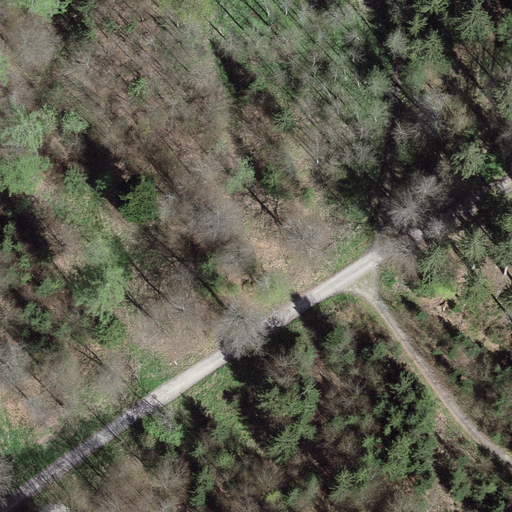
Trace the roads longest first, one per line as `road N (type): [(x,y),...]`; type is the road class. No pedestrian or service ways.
road 1 (track): [(2,511),(371,261),(511,185)]
road 2 (track): [(371,261),(378,298),(427,389),(511,465)]
